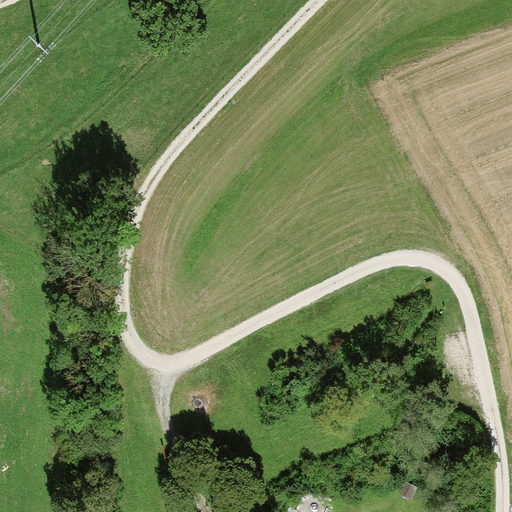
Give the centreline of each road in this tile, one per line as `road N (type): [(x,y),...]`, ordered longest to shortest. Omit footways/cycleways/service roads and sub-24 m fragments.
road 1 (track): [(312,0),(176,138),(123,213),(110,276),(120,317),(153,369),(406,262),(451,282),(480,366),(498,511)]
road 2 (track): [(166,365),(157,399),(167,445),(207,489),(253,511)]
